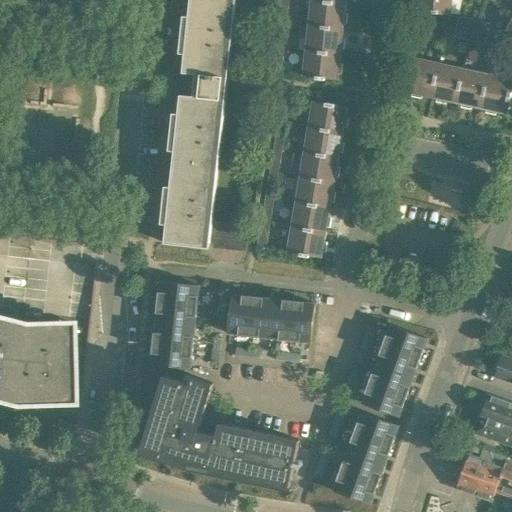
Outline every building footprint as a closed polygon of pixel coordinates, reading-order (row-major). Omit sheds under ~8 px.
[(191,0),(184,73),(196,74),(194,96),(181,95),(165,243),(205,247),(221,101),(226,101),(229,76),(224,76),(231,0),(191,0)] [(346,4),(312,0),(310,0),(308,25),(344,29),(346,4)] [(452,0),(416,0),(415,11),(451,15),(452,0)] [(289,2),(280,1),(278,22),(287,23),(289,2)] [(458,17),(455,27),(469,31),(472,21),(458,17)] [(472,21),(469,31),(483,35),(486,25),(472,21)] [(278,22),(276,42),(285,43),(287,23),(278,22)] [(428,25),(417,24),(416,38),(427,39),(428,25)] [(308,25),(305,50),(341,54),(344,29),(308,25)] [(486,25),(483,35),(481,45),(488,47),(493,27),(486,25)] [(455,27),(452,37),(466,41),(469,31),(455,27)] [(483,35),(469,31),(466,41),(481,45),(483,35)] [(341,54),(305,50),(303,76),(316,77),(316,79),(324,80),(324,78),(338,80),(341,54)] [(275,51),(273,73),(282,74),(284,52),(275,51)] [(432,98),(440,63),(414,57),(411,70),(410,70),(408,78),(409,78),(406,92),(432,98)] [(440,63),(432,98),(457,103),(465,68),(440,63)] [(489,73),(465,68),(457,103),(481,108),(489,73)] [(511,87),(511,78),(489,73),(481,108),(506,114),(511,87)] [(283,96),(279,117),(288,119),(292,97),(283,96)] [(75,140),(77,104),(20,101),(19,137),(75,140)] [(312,101),(308,127),(343,133),(348,107),(312,101)] [(286,128),(278,126),(274,147),(283,148),(286,128)] [(308,127),(304,152),(339,158),(343,133),(308,127)] [(274,147),(270,167),(279,168),(283,148),(274,147)] [(339,158),(304,152),(300,177),(335,183),(339,158)] [(278,177),(269,176),(265,196),(274,198),(278,177)] [(300,177),(295,201),(331,207),(335,183),(300,177)] [(265,196),(262,217),(271,218),(274,198),(265,196)] [(331,207),(295,201),(291,226),(326,232),(331,207)] [(213,221),(210,247),(222,249),(225,223),(213,221)] [(225,223),(222,249),(234,250),(237,224),(225,223)] [(237,224),(234,250),(246,251),(249,226),(237,224)] [(260,226),(257,247),(266,248),(269,227),(260,226)] [(326,232),(291,226),(287,252),(322,258),(326,232)] [(197,306),(200,285),(161,281),(159,302),(197,306)] [(253,297),(232,294),(228,333),(249,335),(253,297)] [(249,335),(270,337),(274,299),(253,297),(249,335)] [(270,337),(290,340),(295,301),(274,299),(270,337)] [(290,340),(311,342),(315,303),(295,301),(290,340)] [(195,327),(197,306),(159,302),(157,322),(195,327)] [(0,316),(0,400),(12,404),(71,402),(70,320),(22,322),(0,316)] [(193,347),(195,327),(157,322),(154,343),(193,347)] [(421,357),(428,338),(391,324),(384,344),(421,357)] [(154,343),(152,364),(191,368),(193,347),(154,343)] [(384,344),(377,364),(413,377),(421,357),(384,344)] [(494,373),(497,374),(496,377),(511,382),(511,359),(503,356),(502,359),(499,358),(494,373)] [(377,364),(370,383),(406,397),(413,377),(377,364)] [(186,381),(166,375),(142,451),(189,465),(190,462),(212,467),(212,470),(290,486),(299,439),(222,422),(220,429),(201,425),(214,382),(193,376),(191,384),(185,383),(186,381)] [(370,383),(363,403),(399,416),(406,397),(370,383)] [(484,400),(479,413),(511,424),(511,403),(489,396),(487,402),(484,400)] [(392,444),(399,425),(363,412),(356,431),(392,444)] [(511,424),(479,413),(473,431),(477,432),(476,434),(511,446),(511,424)] [(356,431),(349,451),(385,464),(392,444),(356,431)] [(349,451),(341,470),(378,484),(385,464),(349,451)] [(496,491),(504,468),(468,456),(457,487),(492,500),(495,491),(496,491)] [(504,468),(496,491),(511,496),(511,461),(507,459),(504,468)] [(341,470),(334,490),(371,503),(378,484),(341,470)]
